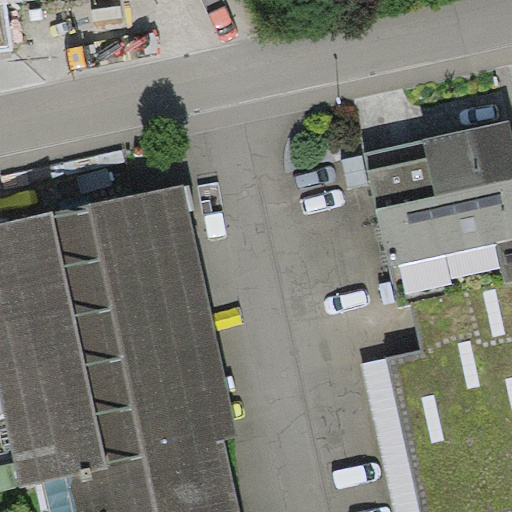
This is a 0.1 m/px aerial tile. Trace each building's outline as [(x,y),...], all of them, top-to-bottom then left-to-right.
[(0,0),(0,55),(14,54),(7,1),(12,0),(0,0)] [(511,511),(511,133),(509,121),(363,153),(363,155),(370,184),(375,210),(388,269),(392,268),(400,305),(411,303),(421,348),(386,356),(421,511),(511,511)] [(349,189),(370,184),(363,155),(343,159),(349,189)] [(185,185),(0,223),(0,394),(20,488),(45,483),(70,478),(77,511),(238,511),(224,439),(238,436),(185,185)] [(421,511),(386,356),(361,362),(395,511),(421,511)] [(77,511),(70,478),(45,483),(50,511),(77,511)]
